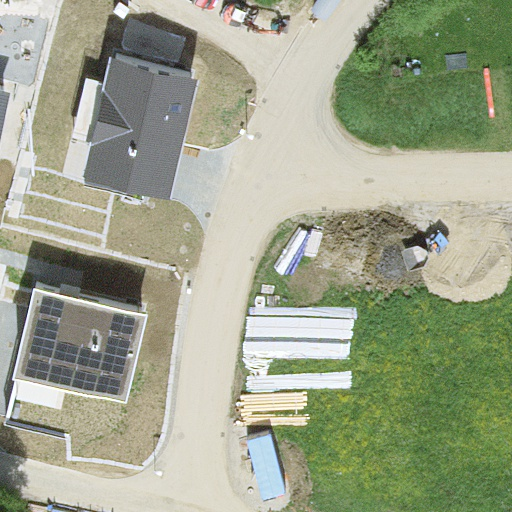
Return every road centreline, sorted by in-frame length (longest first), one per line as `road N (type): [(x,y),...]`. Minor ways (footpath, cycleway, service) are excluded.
road 1 (residential): [(188,511),(218,299),(267,151)]
road 2 (residential): [(267,151),(375,183),(511,178)]
road 3 (residential): [(267,151),(354,0)]
road 4 (track): [(0,480),(166,511)]
